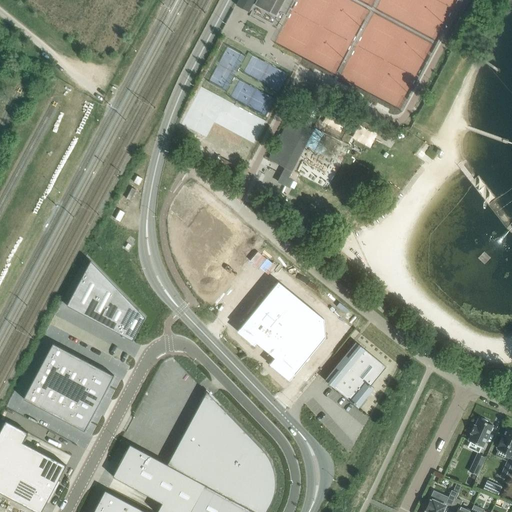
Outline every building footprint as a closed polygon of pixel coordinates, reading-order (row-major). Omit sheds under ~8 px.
[(238,0),(236,5),(245,10),(245,9),(249,0),(251,0),(256,3),(255,5),(269,12),(275,0),(238,0)] [(292,171),(312,130),(290,118),(280,137),(279,136),(277,140),(278,140),(269,159),(292,171)] [(357,121),(348,140),(376,152),(384,134),(357,121)] [(439,149),(431,145),(425,154),(432,160),(433,160),(437,155),(438,155),(437,158),(440,160),(444,153),(438,149),(439,149)] [(218,156),(213,165),(228,173),(232,164),(218,156)] [(285,185),(289,187),(293,180),(281,174),(277,181),(285,185)] [(139,185),(142,178),(137,176),(133,182),(139,185)] [(136,190),(132,188),(126,198),(130,201),(136,190)] [(181,234),(180,242),(180,249),(181,251),(181,253),(182,256),(183,260),(183,261),(184,263),(186,265),(186,266),(188,269),(188,270),(190,271),(190,272),(191,273),(193,275),(198,279),(202,283),(199,288),(215,301),(249,259),(211,228),(218,220),(198,204),(194,209),(190,214),(190,215),(190,214),(186,221),(183,227),(181,234)] [(120,210),(115,219),(120,221),(124,213),(120,210)] [(90,261),(66,305),(131,340),(132,341),(142,322),(144,317),(138,311),(90,261)] [(277,281),(238,330),(255,344),(256,343),(265,349),(274,357),(270,362),(290,378),(325,336),(323,318),(303,302),(277,281)] [(355,342),(355,343),(325,380),(324,379),(324,380),(358,408),(358,407),(373,388),(374,389),(374,388),(371,386),(386,367),(355,342)] [(53,343),(47,353),(61,360),(66,350),(53,343)] [(56,369),(51,378),(62,384),(77,356),(66,350),(61,360),(56,369)] [(47,353),(43,362),(56,369),(61,360),(47,353)] [(77,356),(62,384),(72,389),(87,362),(77,356)] [(43,362),(38,371),(51,378),(56,369),(43,362)] [(87,362),(72,389),(83,395),(90,381),(98,367),(87,362)] [(98,367),(90,381),(106,390),(114,375),(113,375),(98,367)] [(38,371),(33,380),(46,387),(51,378),(38,371)] [(41,396),(36,406),(47,411),(62,384),(51,378),(46,387),(41,396)] [(33,380),(28,389),(41,396),(46,387),(33,380)] [(90,381),(83,395),(99,403),(106,390),(90,381)] [(62,384),(47,411),(58,417),(72,389),(62,384)] [(28,389),(23,399),(36,406),(41,396),(28,389)] [(72,389),(58,417),(68,423),(75,409),(83,395),(72,389)] [(201,401),(167,464),(205,485),(255,511),(265,511),(269,506),(271,502),(272,498),(274,494),(274,490),(275,485),(275,481),(275,477),(274,472),(273,468),(271,464),(270,460),(267,456),(265,453),(262,449),(211,397),(206,392),(201,401)] [(83,395),(75,409),(91,417),(99,403),(83,395)] [(75,409),(68,423),(83,431),(84,431),(91,417),(75,409)] [(471,433),(468,440),(482,447),(492,425),(487,422),(487,421),(481,418),(480,419),(478,418),(475,425),(474,425),(470,433),(471,433)] [(6,421),(0,431),(0,467),(50,494),(66,465),(23,442),(28,432),(6,421)] [(502,435),(497,447),(497,448),(511,455),(511,431),(506,428),(503,436),(502,435)] [(255,511),(205,485),(167,464),(129,444),(112,476),(162,503),(156,511),(255,511)] [(476,475),(477,475),(485,457),(477,453),(469,471),(476,475)] [(511,461),(508,459),(500,477),(508,480),(511,470),(511,461)] [(0,467),(0,492),(36,511),(40,511),(50,494),(0,467)] [(146,511),(105,490),(93,511),(146,511)] [(426,511),(441,511),(446,503),(451,506),(452,506),(455,498),(456,498),(458,493),(456,492),(451,490),(447,498),(442,495),(439,503),(432,500),(431,501),(429,500),(425,510),(427,511),(426,511)] [(462,501),(456,498),(455,498),(452,506),(451,506),(449,511),(451,511),(469,511),(470,510),(460,506),(462,501)]
